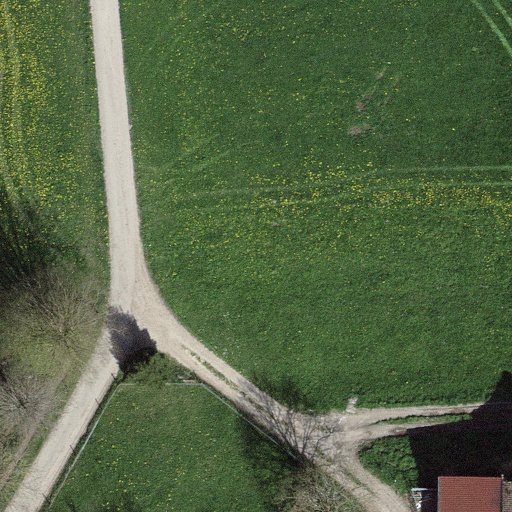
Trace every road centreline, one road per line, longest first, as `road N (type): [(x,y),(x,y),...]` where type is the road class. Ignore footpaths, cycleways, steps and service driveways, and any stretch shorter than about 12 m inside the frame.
road 1 (track): [(383,511),(273,426),(134,296)]
road 2 (track): [(134,296),(102,0)]
road 3 (track): [(24,511),(70,444),(123,338),(134,296)]
